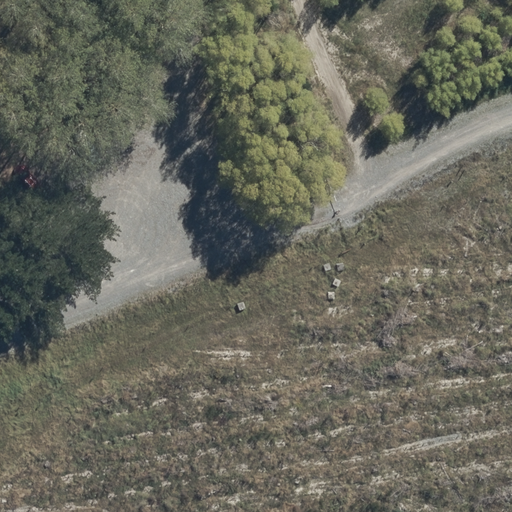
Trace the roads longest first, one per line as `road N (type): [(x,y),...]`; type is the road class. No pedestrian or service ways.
road 1 (unclassified): [(0,328),(155,248),(511,126)]
road 2 (track): [(155,248),(185,46),(163,0)]
